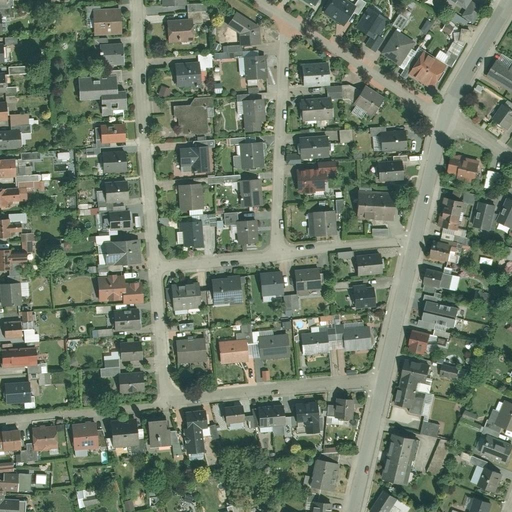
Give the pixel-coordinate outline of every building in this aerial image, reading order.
[(329,0),(322,13),(344,25),(354,7),(342,0),(329,0)] [(471,1),(462,16),(472,23),(482,8),(471,1)] [(187,12),(207,12),(207,4),(187,4),(187,12)] [(403,8),(399,13),(407,18),(410,14),(403,8)] [(355,28),(371,38),(383,19),(368,9),(355,28)] [(121,32),(119,11),(92,13),(94,34),(121,32)] [(226,27),(238,34),(239,45),(259,44),(258,25),(235,12),(226,27)] [(195,41),(194,19),(166,20),(167,42),(195,41)] [(395,27),(377,51),(398,65),(415,41),(395,27)] [(446,64),(450,67),(464,46),(453,39),(439,60),(446,64)] [(100,67),(122,66),(121,47),(99,48),(100,67)] [(425,50),(408,74),(430,89),(446,64),(439,60),(425,50)] [(263,77),(261,56),(244,58),(245,79),(263,77)] [(511,70),(495,60),(485,76),(511,92),(511,70)] [(202,84),(199,63),(175,66),(178,87),(202,84)] [(302,86),(331,85),(330,65),(301,66),(302,86)] [(24,66),(7,67),(8,74),(24,73),(24,66)] [(77,81),(78,101),(98,100),(99,110),(127,108),(126,90),(117,90),(116,79),(77,81)] [(340,100),(347,100),(374,116),(383,103),(351,83),(339,84),(340,100)] [(159,94),(168,97),(171,89),(161,86),(159,94)] [(262,99),(242,100),(245,132),(258,131),(258,122),(263,122),(262,99)] [(303,100),(303,119),(318,119),(318,99),(303,100)] [(318,99),(318,119),(333,119),(333,99),(318,99)] [(177,106),(179,136),(208,133),(205,104),(177,106)] [(511,122),(511,111),(502,105),(492,120),(507,130),(511,122)] [(125,144),(124,127),(99,129),(100,145),(125,144)] [(351,129),(338,130),(339,143),(352,142),(351,129)] [(0,131),(0,150),(22,150),(21,131),(0,131)] [(384,152),(407,150),(405,132),(383,134),(384,152)] [(229,138),(230,146),(239,146),(240,157),(233,157),(234,168),(262,166),(261,143),(245,143),(245,138),(229,138)] [(301,142),(302,159),(316,159),(315,141),(301,142)] [(315,141),(316,159),(331,158),(330,141),(315,141)] [(179,153),(180,166),(190,165),(191,172),(210,171),(209,149),(191,149),(191,153),(179,153)] [(102,173),(126,171),(125,153),(101,155),(102,173)] [(465,155),(452,153),(448,174),(459,176),(459,179),(476,182),(480,161),(464,158),(465,155)] [(2,160),(3,178),(15,178),(15,160),(2,160)] [(380,165),(381,183),(404,181),(403,163),(380,165)] [(298,172),(299,191),(326,189),(325,170),(298,172)] [(486,182),(495,183),(496,172),(487,171),(486,182)] [(238,182),(240,208),(260,206),(259,181),(238,182)] [(129,199),(127,183),(105,185),(106,201),(129,199)] [(178,187),(180,211),(202,209),(200,185),(178,187)] [(0,188),(0,209),(3,209),(3,204),(16,204),(16,189),(0,188)] [(357,218),(393,219),(394,193),(358,191),(357,218)] [(463,203),(473,204),(475,194),(464,192),(463,203)] [(438,225),(458,230),(464,203),(445,199),(438,225)] [(511,201),(507,199),(497,222),(511,228),(511,227),(511,201)] [(496,206),(479,202),(474,225),(491,229),(496,206)] [(312,212),(313,237),(333,236),(332,211),(312,212)] [(129,229),(128,212),(109,213),(110,230),(129,229)] [(215,225),(215,214),(203,215),(204,226),(215,225)] [(10,218),(0,218),(0,237),(11,236),(10,218)] [(237,222),(238,245),(256,244),(255,221),(237,222)] [(181,224),(183,245),(202,244),(200,222),(181,224)] [(124,241),(126,264),(142,263),(139,240),(124,241)] [(430,255),(449,261),(453,246),(434,240),(430,255)] [(108,243),(110,266),(126,264),(124,241),(108,243)] [(0,250),(0,271),(12,270),(11,250),(0,250)] [(352,259),(354,277),(382,275),(380,257),(352,259)] [(295,291),(318,290),(317,270),(293,272),(295,291)] [(430,286),(429,291),(440,294),(445,274),(428,270),(424,284),(430,286)] [(260,275),(262,296),(283,294),(281,273),(260,275)] [(122,304),(142,303),(141,287),(124,288),(124,277),(98,279),(99,300),(122,299),(122,304)] [(214,304),(242,302),(240,279),(212,281),(214,304)] [(0,285),(0,304),(0,307),(17,306),(17,284),(0,285)] [(185,286),(187,308),(200,307),(198,285),(185,286)] [(355,308),(376,305),(374,285),(353,288),(355,308)] [(172,287),(175,310),(187,308),(185,286),(172,287)] [(296,294),(282,295),(284,311),(298,309),(296,294)] [(428,301),(423,321),(439,325),(444,305),(428,301)] [(444,305),(439,325),(454,329),(459,309),(444,305)] [(113,330),(139,329),(138,312),(112,313),(113,330)] [(0,321),(1,337),(22,336),(21,320),(0,321)] [(342,352),(372,350),(370,326),(341,329),(342,352)] [(301,335),(304,356),(328,354),(326,332),(301,335)] [(429,335),(413,332),(408,351),(424,355),(429,335)] [(260,338),(264,361),(292,357),(288,333),(260,338)] [(177,342),(179,365),(207,362),(205,339),(177,342)] [(218,343),(220,365),(247,362),(245,340),(218,343)] [(119,362),(142,360),(141,343),(118,345),(119,362)] [(0,348),(0,371),(28,369),(28,364),(37,364),(36,346),(0,348)] [(405,362),(396,405),(411,408),(416,383),(427,386),(431,368),(405,362)] [(456,380),(459,369),(441,364),(438,375),(456,380)] [(120,393),(145,392),(144,374),(119,376),(120,393)] [(2,387),(2,404),(31,402),(30,385),(2,387)] [(350,400),(335,398),(333,418),(348,419),(350,400)] [(495,425),(511,431),(511,403),(505,400),(495,425)] [(317,405),(293,407),(295,423),(305,423),(306,434),(319,433),(317,405)] [(283,406),(270,407),(272,426),(285,425),(283,406)] [(244,424),(243,407),(223,408),(224,425),(244,424)] [(270,407),(257,408),(259,428),(272,426),(270,407)] [(206,411),(180,414),(186,455),(203,453),(200,427),(208,426),(206,411)] [(166,418),(147,420),(148,435),(167,433),(166,418)] [(138,444),(136,421),(112,424),(114,446),(138,444)] [(95,424),(70,425),(72,451),(96,449),(95,424)] [(58,448),(56,427),(32,430),(34,450),(58,448)] [(0,451),(21,449),(19,430),(0,431),(0,451)] [(481,453),(506,464),(511,449),(511,445),(488,435),(481,453)] [(420,442),(393,436),(388,458),(414,464),(420,442)] [(414,464),(388,458),(383,480),(409,486),(414,464)] [(315,460),(309,488),(325,491),(330,463),(315,460)] [(492,492),(499,475),(484,469),(477,486),(492,492)] [(20,494),(22,475),(4,473),(2,492),(20,494)] [(35,484),(45,484),(45,475),(35,475),(35,484)] [(104,484),(107,494),(119,491),(116,481),(104,484)] [(97,489),(76,492),(78,507),(99,504),(97,489)] [(385,491),(371,511),(389,511),(390,511),(398,499),(385,491)] [(122,502),(125,511),(134,510),(131,499),(122,502)] [(469,511),(488,511),(491,504),(474,499),(469,511)] [(0,511),(21,511),(22,503),(0,500),(0,511)] [(312,501),(311,511),(323,511),(325,502),(312,501)]
